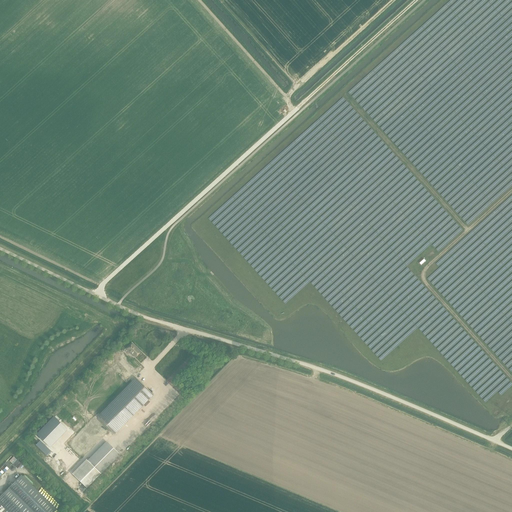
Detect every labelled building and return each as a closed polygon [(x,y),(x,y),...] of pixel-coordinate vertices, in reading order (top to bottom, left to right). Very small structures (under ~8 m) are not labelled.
[(135,358),(141,352),(132,344),(127,349),(135,358)] [(115,361),(123,353),(118,349),(111,356),(115,361)] [(131,377),(124,369),(118,375),(123,380),(125,379),(127,380),(131,377)] [(153,395),(143,385),(136,378),(97,417),(114,434),(153,395)] [(54,416),(36,434),(49,446),(67,428),(54,416)] [(40,440),(36,445),(47,455),(51,451),(40,440)] [(106,442),(88,460),(101,473),(119,455),(106,442)] [(86,459),(72,474),(87,488),(101,474),(86,459)] [(21,475),(0,496),(0,503),(8,511),(52,511),(56,509),(21,475)]
